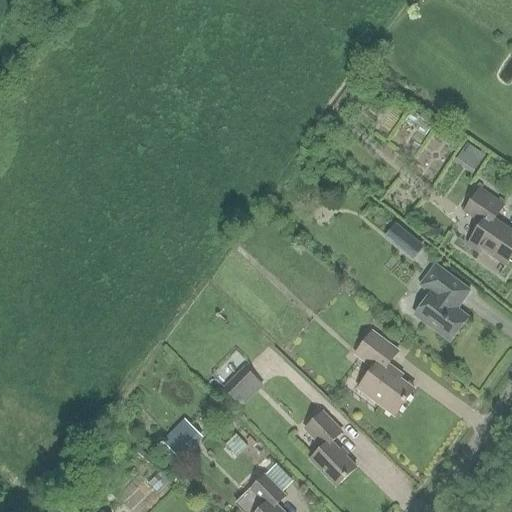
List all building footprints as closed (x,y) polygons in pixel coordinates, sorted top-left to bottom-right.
[(442,164),(456,144),(436,131),(423,152),(442,164)] [(484,155),(466,144),(454,163),(472,174),(484,155)] [(506,206),(480,189),(464,213),(481,225),(466,246),(481,256),(483,253),(506,269),(511,259),(511,231),(496,220),(506,206)] [(396,224),(384,238),(413,262),(424,248),(421,245),(402,229),(396,224)] [(430,294),(413,317),(450,345),(470,319),(459,310),(472,292),(435,265),(419,286),(430,294)] [(392,422),(412,396),(390,380),(393,376),(386,370),(396,357),(370,338),(353,360),(371,374),(356,395),(392,422)] [(262,386),(245,369),(224,390),(219,394),(228,402),(232,398),(241,407),(262,386)] [(337,488),(356,469),(332,444),(342,434),(323,413),(305,430),(323,449),(311,461),(337,488)] [(203,439),(185,420),(167,437),(172,441),(166,447),(180,461),(203,439)] [(286,497),(263,475),(234,504),(242,511),(278,511),(275,508),(286,497)]
